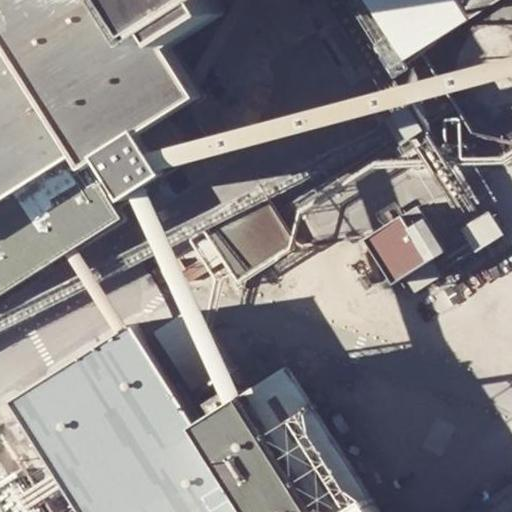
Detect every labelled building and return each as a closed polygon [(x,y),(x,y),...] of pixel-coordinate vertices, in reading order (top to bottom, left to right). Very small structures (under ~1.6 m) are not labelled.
[(127,215),(102,176),(125,161),(150,202),(191,176),(179,154),(168,135),(226,98),(190,42),(199,37),(174,0),(0,0),(0,297),(69,253),(80,246),(127,215)] [(174,0),(199,37),(256,0),(174,0)] [(254,201),(243,262),(253,267),(286,240),(282,194),(425,135),(403,124),(418,94),(472,161),(511,144),(511,123),(489,126),(485,88),(511,76),(511,0),(451,0),(463,28),(437,49),(455,72),(395,96),(388,132),(231,197),(254,201)] [(476,251),(504,234),(490,210),(462,227),(476,251)] [(416,289),(444,275),(435,257),(444,253),(427,219),(406,229),(401,219),(366,236),(390,284),(408,274),(416,289)] [(156,273),(162,284),(187,269),(181,258),(156,273)] [(187,316),(149,339),(138,324),(133,327),(121,334),(18,400),(25,410),(88,511),(251,511),(198,427),(241,400),(187,316)] [(380,511),(289,369),(245,397),(241,400),(198,427),(251,511),(380,511)] [(88,511),(25,410),(0,425),(0,506),(3,511),(88,511)]
